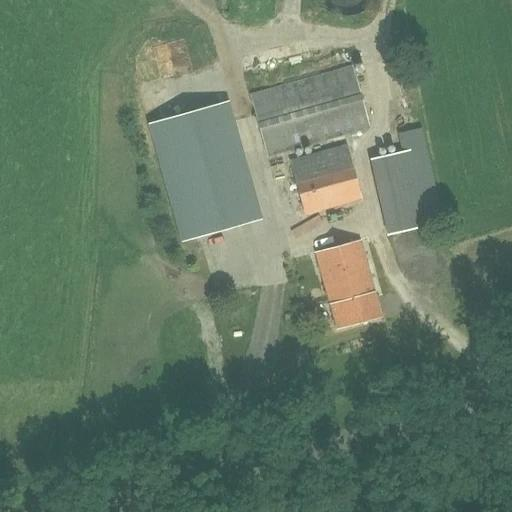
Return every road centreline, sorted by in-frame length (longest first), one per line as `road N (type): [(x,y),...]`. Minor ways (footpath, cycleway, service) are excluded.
road 1 (residential): [(128,511),(511,393)]
road 2 (track): [(224,61),(291,41),(362,41),(393,84),(381,130)]
